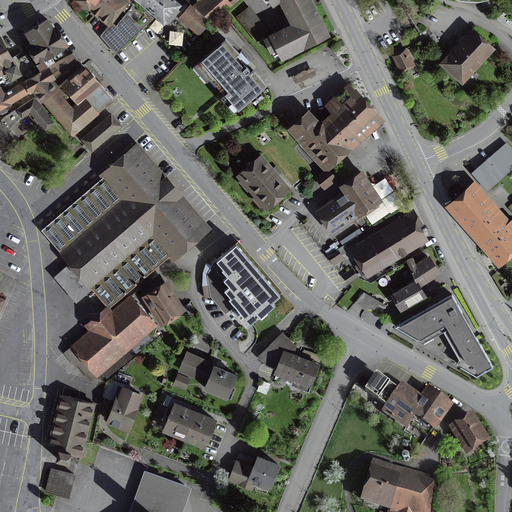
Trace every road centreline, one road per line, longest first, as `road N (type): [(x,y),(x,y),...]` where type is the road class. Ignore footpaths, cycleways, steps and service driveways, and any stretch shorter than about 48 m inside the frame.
road 1 (residential): [(50,0),(308,299),(361,337)]
road 2 (secondary): [(417,164),(511,345)]
road 3 (residential): [(361,337),(284,511)]
road 4 (secondary): [(338,0),(417,164)]
road 5 (residential): [(361,337),(498,416)]
